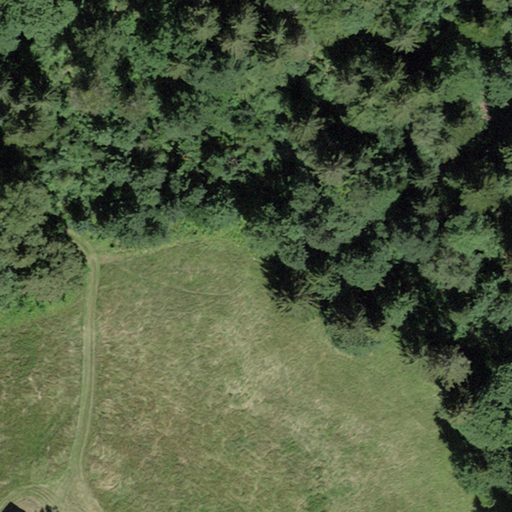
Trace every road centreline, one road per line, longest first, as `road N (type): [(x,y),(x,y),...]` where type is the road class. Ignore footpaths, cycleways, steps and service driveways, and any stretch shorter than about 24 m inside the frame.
road 1 (track): [(83,473),(98,277),(84,246),(60,231),(0,223)]
road 2 (track): [(511,87),(268,0)]
